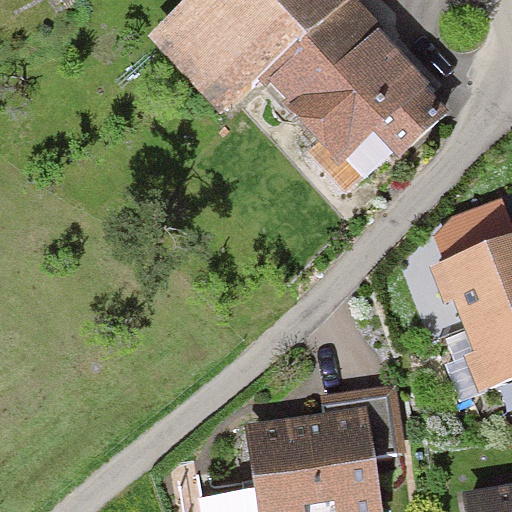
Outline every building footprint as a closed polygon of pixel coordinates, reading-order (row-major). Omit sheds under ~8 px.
[(186,0),(149,34),(222,115),(261,79),(348,0),(186,0)] [(361,0),(348,0),(261,79),(343,165),(376,130),(402,157),(451,110),(429,86),(433,82),(380,28),(383,25),(361,0)] [(434,235),(445,259),(511,233),(511,221),(502,198),(452,216),(434,235)] [(455,300),(466,328),(511,309),(511,233),(445,259),(431,266),(446,304),(455,300)] [(511,309),(466,328),(475,351),(465,356),(481,393),(511,380),(511,309)] [(445,364),(460,401),(481,393),(465,356),(475,351),(466,328),(445,337),(456,359),(445,364)] [(322,395),(324,412),(368,406),(376,455),(406,451),(396,384),(322,395)] [(324,412),(247,423),(255,487),(258,511),(384,511),(376,455),(368,406),(324,412)] [(511,511),(511,484),(464,491),(467,511),(511,511)] [(258,511),(255,487),(199,497),(201,511),(258,511)]
